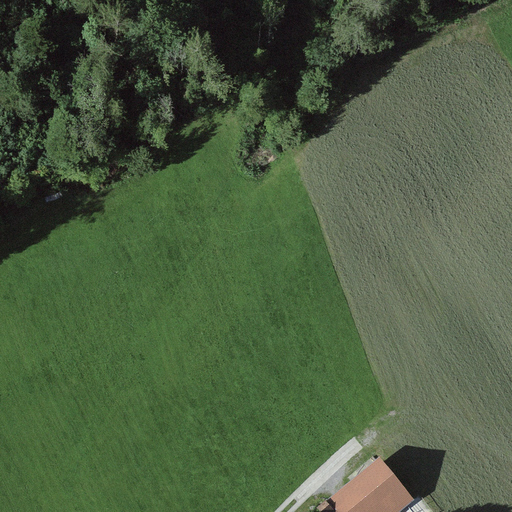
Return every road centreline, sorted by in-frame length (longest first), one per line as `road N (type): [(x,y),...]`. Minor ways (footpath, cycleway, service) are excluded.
road 1 (track): [(381,422),(450,422),(511,456)]
road 2 (track): [(381,422),(288,511)]
